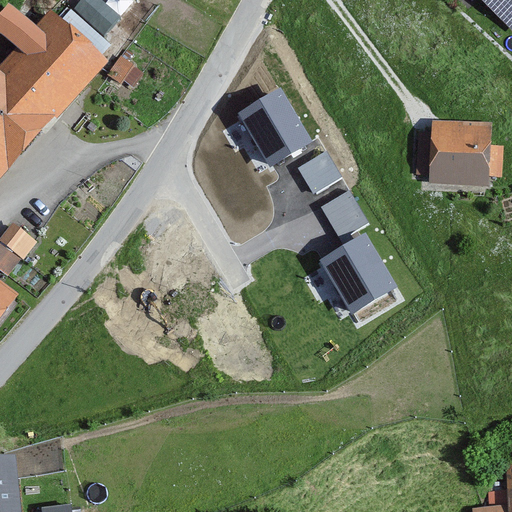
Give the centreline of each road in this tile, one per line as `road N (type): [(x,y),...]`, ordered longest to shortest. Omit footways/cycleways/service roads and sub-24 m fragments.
road 1 (residential): [(257,0),(105,243),(0,366)]
road 2 (unknown): [(30,201),(103,151),(145,145),(165,154)]
